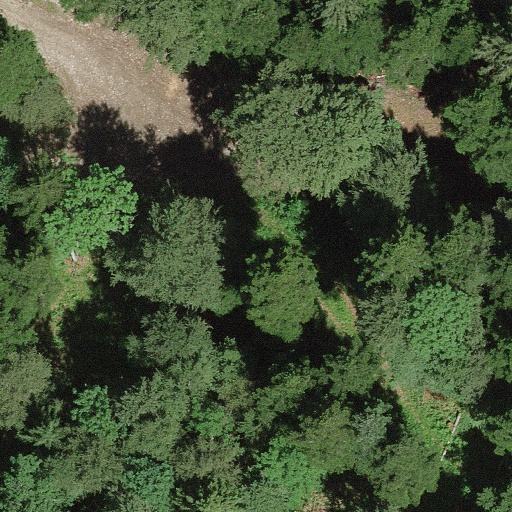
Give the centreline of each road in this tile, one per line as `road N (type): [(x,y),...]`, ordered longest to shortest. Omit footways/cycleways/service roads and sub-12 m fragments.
road 1 (track): [(511,247),(464,218),(291,148),(157,76)]
road 2 (track): [(0,198),(88,165),(157,76)]
road 3 (track): [(0,4),(157,76)]
